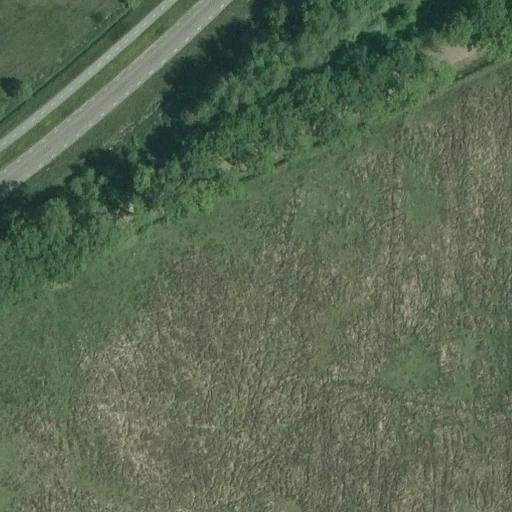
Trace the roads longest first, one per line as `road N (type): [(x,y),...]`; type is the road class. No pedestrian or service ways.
road 1 (unclassified): [(0,274),(511,25)]
road 2 (tertiary): [(0,186),(215,0)]
